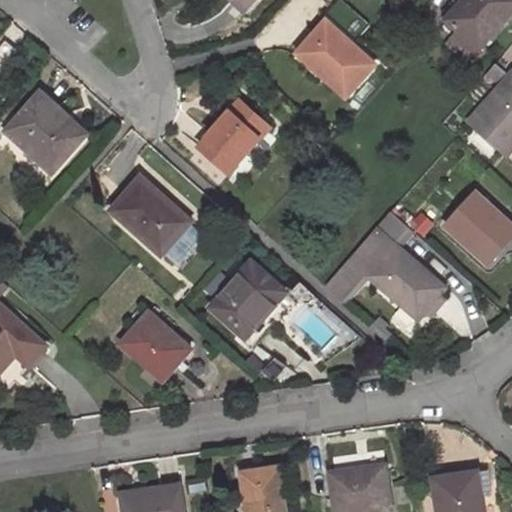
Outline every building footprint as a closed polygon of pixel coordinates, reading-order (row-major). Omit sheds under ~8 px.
[(259,0),(234,0),(248,13),(259,0)] [(511,13),(511,0),(464,0),(447,19),(461,31),(476,45),(481,49),(511,13)] [(347,1),(331,18),(301,49),(322,69),(320,72),(345,97),(376,62),(356,42),(372,24),(347,1)] [(476,45),(461,31),(451,43),(465,57),(476,45)] [(10,42),(0,53),(0,77),(22,53),(10,42)] [(491,68),(505,80),(511,71),(511,69),(500,58),(491,68)] [(511,76),(473,119),(511,152),(511,150),(511,76)] [(64,111),(42,92),(8,129),(51,169),(83,136),(60,114),(64,111)] [(273,126),(242,100),(200,147),(231,173),(273,126)] [(191,221),(142,176),(112,209),(162,254),(191,221)] [(511,227),(511,213),(472,184),(445,220),(491,255),(511,227)] [(372,276),(422,316),(449,282),(381,229),(331,287),(350,304),(372,276)] [(295,300),(253,262),(213,307),(256,343),(295,300)] [(47,343),(0,302),(0,381),(7,388),(47,343)] [(192,346),(149,309),(121,340),(165,377),(192,346)] [(392,463),(336,469),(341,511),(359,511),(396,508),(392,463)] [(291,511),(284,465),(246,469),(250,500),(254,499),(255,511),(291,511)] [(488,511),(483,472),(439,477),(443,511),(488,511)] [(189,511),(186,484),(130,490),(132,511),(189,511)]
